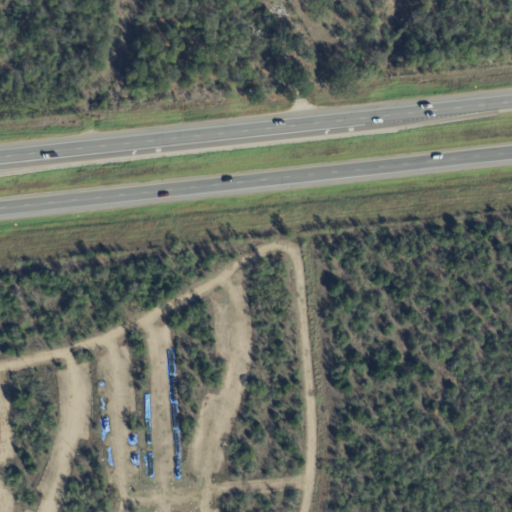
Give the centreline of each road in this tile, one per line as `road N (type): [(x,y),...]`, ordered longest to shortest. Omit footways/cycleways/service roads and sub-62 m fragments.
road 1 (trunk): [(0,209),(511,153)]
road 2 (trunk): [(511,101),(0,156)]
